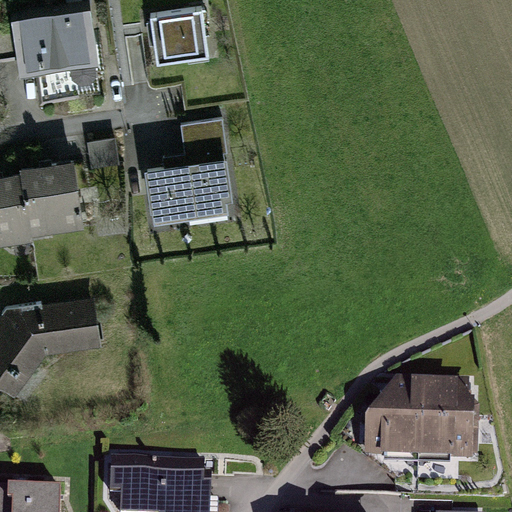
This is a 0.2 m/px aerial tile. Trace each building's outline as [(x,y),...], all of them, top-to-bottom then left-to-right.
[(90,0),(84,0),(15,10),(23,66),(98,56),(90,0)] [(202,5),(152,12),(159,57),(208,50),(202,5)] [(93,170),(121,165),(116,137),(88,142),(93,170)] [(220,154),(148,165),(155,215),(228,204),(220,154)] [(24,171),(0,173),(0,238),(31,235),(30,226),(83,219),(75,156),(23,162),(24,171)] [(0,329),(3,332),(0,335),(0,378),(16,390),(45,348),(99,341),(93,295),(14,307),(0,321),(0,329)] [(403,376),(361,430),(360,449),(381,449),(380,464),(448,465),(449,449),(468,450),(470,378),(403,376)] [(206,511),(208,463),(114,460),(112,491),(122,491),(121,511),(206,511)] [(60,511),(62,489),(0,486),(0,511),(60,511)]
